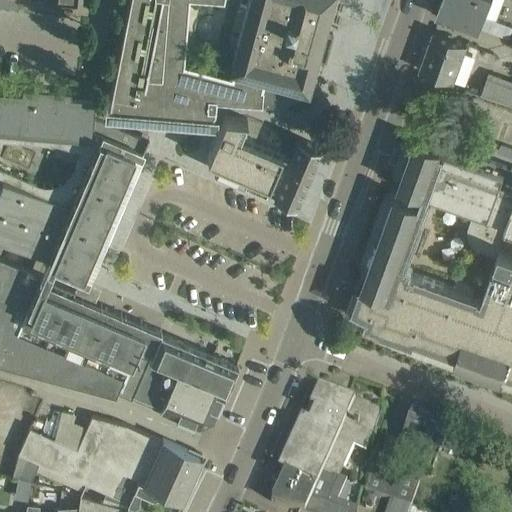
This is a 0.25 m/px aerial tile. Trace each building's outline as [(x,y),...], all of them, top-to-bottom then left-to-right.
[(17,0),(0,0),(0,9),(16,11),(17,0)] [(129,0),(112,106),(169,111),(214,113),(214,111),(215,102),(215,101),(215,96),(221,97),(222,87),(229,87),(230,83),(262,86),(264,74),(277,77),(283,79),(305,85),(313,57),(320,30),(328,0),(248,0),(237,42),(229,71),(221,69),(226,50),(215,47),(210,66),(183,59),(187,0),(129,0)] [(439,15),(458,22),(479,29),(480,27),(510,38),(511,31),(511,24),(497,19),(504,0),(442,0),(437,12),(439,15)] [(434,30),(420,68),(454,81),(455,79),(465,51),(468,43),(453,37),(435,31),(434,30)] [(511,105),(511,81),(488,73),(481,95),(511,105)] [(92,139),(93,117),(94,101),(70,99),(70,93),(22,89),(22,95),(0,93),(0,131),(51,136),(92,139)] [(216,162),(213,169),(294,204),(319,146),(297,137),(289,156),(238,134),(245,119),(246,119),(246,118),(224,116),(206,158),(216,162)] [(93,117),(92,139),(51,136),(50,141),(79,150),(74,166),(71,173),(64,179),(55,184),(47,185),(42,184),(0,166),(0,238),(47,258),(43,265),(87,283),(146,140),(93,117)] [(511,167),(480,156),(478,162),(441,149),(442,146),(416,137),(399,184),(474,211),(468,228),(469,234),(473,241),(480,248),(498,254),(482,296),(407,269),(430,205),(396,193),(363,284),(360,283),(351,306),(369,315),(367,322),(414,339),(415,336),(458,351),(455,359),(502,376),(505,368),(511,370),(511,167)] [(0,256),(0,364),(115,396),(116,392),(130,399),(132,395),(148,358),(160,331),(146,325),(147,322),(151,313),(99,290),(95,298),(74,289),(46,277),(40,274),(0,256)] [(148,358),(132,395),(146,401),(195,422),(197,426),(212,419),(211,415),(222,389),(225,390),(236,363),(160,331),(148,358)] [(283,474),(270,501),(286,509),(295,511),(346,511),(326,504),(337,479),(338,480),(352,448),(365,453),(380,412),(346,399),(317,389),(302,423),(299,421),(295,423),(291,434),(292,437),(295,439),(280,473),(283,474)] [(439,454),(443,446),(450,427),(413,413),(406,432),(402,440),(425,448),(418,467),(431,472),(438,453),(439,454)] [(140,511),(174,511),(187,485),(200,455),(161,438),(161,439),(125,423),(91,414),(80,437),(76,447),(29,425),(17,452),(38,462),(104,491),(101,500),(123,506),(140,511)] [(17,452),(12,476),(17,477),(30,481),(38,462),(17,452)] [(373,470),(366,491),(389,499),(410,507),(417,485),(373,470)] [(58,507),(57,511),(77,511),(78,506),(79,494),(77,506),(58,507)] [(101,500),(79,494),(78,506),(77,511),(140,511),(123,506),(101,500)] [(450,497),(445,511),(475,511),(478,505),(450,497)] [(424,511),(410,507),(389,499),(386,510),(393,511),(424,511)]
